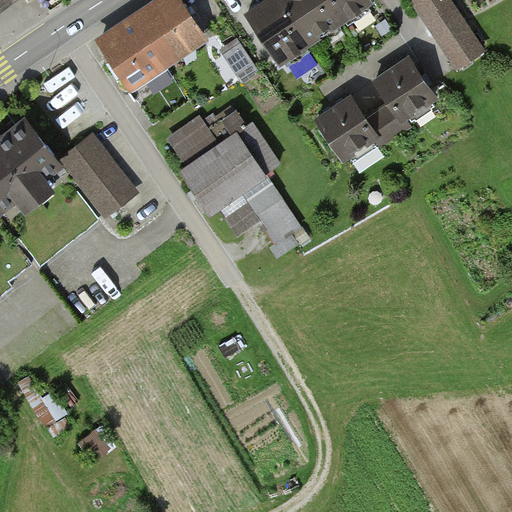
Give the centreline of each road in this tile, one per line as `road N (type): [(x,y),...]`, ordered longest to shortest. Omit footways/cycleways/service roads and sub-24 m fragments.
road 1 (track): [(281,511),(314,484),(325,446),(319,421),(64,28)]
road 2 (tertiary): [(108,0),(0,71)]
